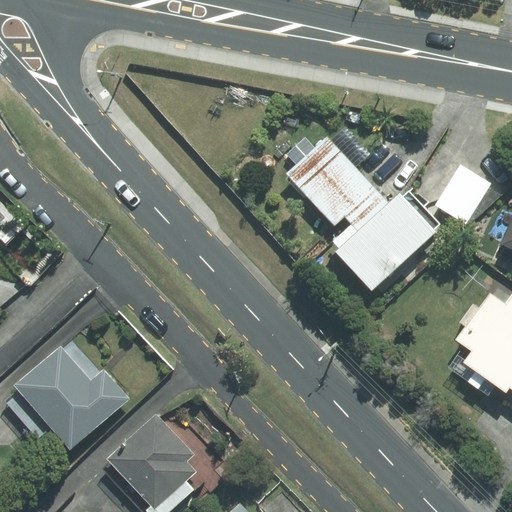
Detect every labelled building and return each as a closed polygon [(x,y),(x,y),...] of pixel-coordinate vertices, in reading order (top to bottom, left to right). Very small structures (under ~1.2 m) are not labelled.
[(359,235),(390,206),(327,138),(285,177),(335,229),(344,220),(352,228),(359,235)] [(461,166),(434,209),(466,228),(492,185),(461,166)] [(359,235),(352,228),(333,246),(339,253),(336,257),(371,295),(436,236),(400,197),(390,206),(359,235)] [(511,296),(506,305),(491,294),(480,311),(474,306),(460,324),(467,329),(456,344),(465,351),(451,370),(486,394),(490,388),(506,399),(510,393),(511,394),(511,296)] [(14,383),(72,444),(128,391),(103,364),(91,376),(58,341),(14,383)] [(196,453),(157,412),(110,457),(153,502),(148,507),(152,511),(168,511),(195,487),(188,479),(198,470),(189,460),(196,453)] [(251,511),(240,501),(228,511),(251,511)]
